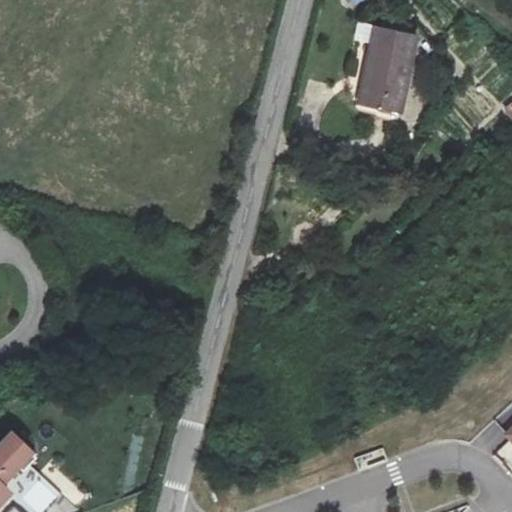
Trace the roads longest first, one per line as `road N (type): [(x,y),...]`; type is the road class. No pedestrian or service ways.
road 1 (unclassified): [(169,511),(300,0)]
road 2 (residential): [(287,511),(457,455),(511,501)]
